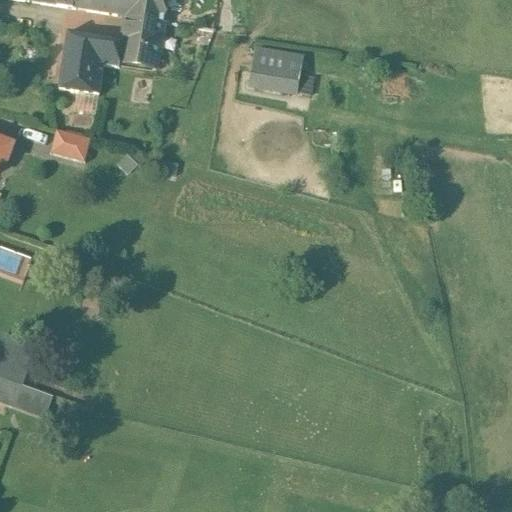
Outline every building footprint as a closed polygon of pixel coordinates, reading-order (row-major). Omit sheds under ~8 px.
[(0,0),(72,11),(73,0),(0,0)] [(73,0),(72,11),(89,13),(91,0),(73,0)] [(106,0),(91,0),(89,13),(104,16),(106,0)] [(106,0),(104,16),(126,19),(163,25),(167,0),(106,0)] [(163,25),(126,19),(122,44),(119,64),(155,70),(163,25)] [(122,44),(71,36),(71,33),(69,33),(68,35),(67,35),(59,92),(98,98),(103,68),(118,70),(119,64),(122,44)] [(300,76),(252,68),(249,88),(296,96),(300,76)] [(90,142),(56,133),(50,156),(84,165),(90,142)] [(0,162),(6,165),(13,147),(0,142),(0,162)] [(32,352),(3,341),(0,348),(0,379),(20,387),(32,352)] [(20,387),(0,379),(0,402),(27,412),(34,392),(20,387)]
